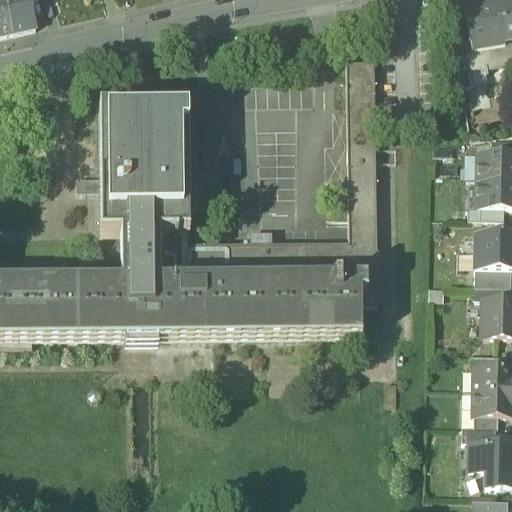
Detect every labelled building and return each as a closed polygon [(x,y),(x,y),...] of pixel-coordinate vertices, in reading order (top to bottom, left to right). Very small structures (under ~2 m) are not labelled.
[(0,0),(0,43),(13,41),(2,0),(0,0)] [(26,0),(2,0),(13,41),(35,35),(26,0)] [(511,9),(497,12),(503,49),(511,47),(511,9)] [(503,53),(503,49),(497,12),(463,17),(470,58),(503,53)] [(503,53),(506,70),(511,68),(511,47),(503,49),(503,53)] [(456,65),(460,94),(472,92),(468,63),(456,65)] [(345,112),(373,112),(372,70),(344,70),(345,112)] [(0,348),(360,344),(360,314),(376,314),(373,112),(345,112),(347,250),(187,251),(187,240),(188,240),(188,214),(187,179),(187,159),(187,112),(98,113),(99,241),(120,241),(120,287),(0,289),(0,348)] [(490,161),(511,161),(511,149),(490,149),(490,161)] [(476,160),(475,189),(511,189),(511,161),(490,161),(476,160)] [(52,173),(52,208),(78,208),(78,174),(52,173)] [(187,179),(188,214),(220,214),(219,178),(187,179)] [(511,217),(511,189),(475,189),(475,217),(503,217),(511,217)] [(467,228),(502,229),(503,217),(475,217),(467,217),(467,228)] [(509,279),(511,279),(511,241),(474,241),(473,279),(509,279)] [(473,297),(509,297),(509,279),(473,279),(473,297)] [(509,309),(509,297),(473,297),(473,309),(482,309),(509,309)] [(481,346),(511,346),(511,309),(509,309),(482,309),(481,346)] [(474,377),(505,377),(505,365),(469,365),(469,377),(474,377)] [(474,377),(473,401),(511,401),(511,377),(505,377),(474,377)] [(383,414),(395,414),(395,391),(383,391),(383,414)] [(462,415),(473,416),(473,401),(463,400),(462,415)] [(511,401),(473,401),(473,416),(473,425),(497,425),(511,425),(511,401)] [(494,437),(497,437),(497,425),(473,425),(472,436),(494,437)] [(468,451),(494,451),(494,437),(472,436),(461,436),(460,451),(468,451)] [(498,497),(511,497),(511,451),(499,451),(494,451),(468,451),(467,479),(484,479),(484,496),(498,497)]
